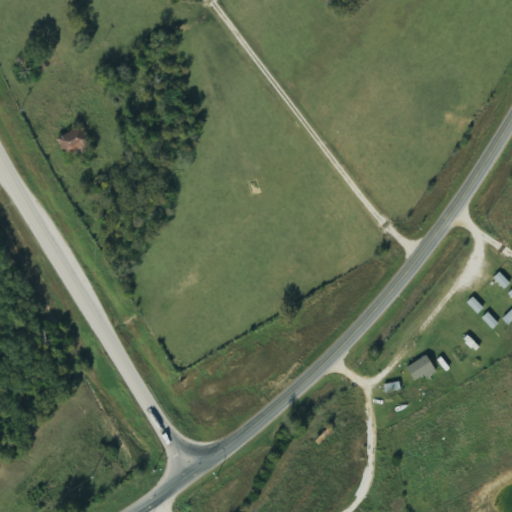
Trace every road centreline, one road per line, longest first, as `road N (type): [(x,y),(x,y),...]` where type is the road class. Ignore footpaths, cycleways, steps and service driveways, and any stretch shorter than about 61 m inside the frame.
road 1 (secondary): [(135,511),(196,473),(340,346),(401,277),(511,114)]
road 2 (residential): [(0,158),(196,473)]
